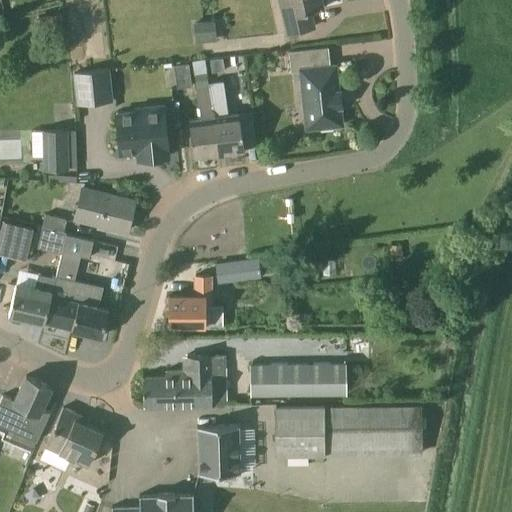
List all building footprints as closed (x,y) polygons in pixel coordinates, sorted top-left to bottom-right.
[(322,8),(320,0),(283,0),(290,32),(313,26),(310,11),(322,8)] [(57,13),(34,17),(36,30),(58,27),(57,13)] [(214,21),(193,23),(195,41),(216,39),(214,21)] [(335,64),(330,65),(327,46),(288,50),(291,71),(300,69),(307,128),(319,127),(320,130),(333,129),(333,125),(342,124),(340,106),(343,106),(341,89),(338,89),(335,64)] [(223,59),(210,60),(212,72),(224,71),(223,59)] [(189,63),(174,64),(177,87),(192,85),(189,63)] [(109,69),(73,72),(76,104),(113,100),(109,69)] [(196,89),(197,89),(208,88),(208,87),(207,79),(195,81),(196,89)] [(228,115),(223,80),(209,82),(210,87),(219,153),(244,150),(244,148),(257,146),(252,112),(239,114),(228,115)] [(208,87),(208,88),(197,89),(201,119),(189,120),(191,133),(194,156),(219,153),(210,87),(208,87)] [(135,109),(115,112),(120,155),(136,153),(136,161),(170,157),(164,102),(135,106),(135,109)] [(67,130),(44,130),(45,169),(68,168),(67,130)] [(126,230),(134,200),(81,187),(74,217),(126,230)] [(67,218),(45,213),(42,226),(64,231),(67,218)] [(36,227),(8,220),(1,252),(29,259),(36,227)] [(42,243),(62,248),(66,232),(45,228),(42,243)] [(69,235),(68,256),(81,256),(82,235),(69,235)] [(402,259),(402,245),(390,245),(390,260),(402,259)] [(268,272),(271,256),(215,263),(218,283),(257,277),(257,273),(268,272)] [(43,322),(50,292),(43,290),(47,275),(36,272),(32,287),(15,284),(14,290),(8,314),(43,322)] [(43,322),(101,336),(108,307),(69,298),(74,279),(55,274),(52,291),(50,290),(50,292),(43,322)] [(224,305),(211,304),(211,275),(195,274),(195,295),(168,295),(168,324),(208,325),(208,324),(223,324),(224,305)] [(225,354),(187,355),(187,369),(165,370),(165,375),(142,375),(142,405),(166,405),(204,403),(226,403),(225,354)] [(344,363),(252,363),(252,394),(344,394),(344,363)] [(51,386),(37,380),(25,375),(15,399),(2,394),(0,399),(0,424),(37,440),(49,411),(41,408),(51,386)] [(420,403),(329,405),(330,454),(330,455),(422,453),(420,403)] [(329,405),(274,406),(275,455),(330,454),(329,405)] [(62,407),(45,445),(89,464),(102,431),(74,419),(77,413),(62,407)] [(240,424),(197,425),(199,473),(241,471),(240,424)] [(193,492),(140,494),(140,505),(112,506),(111,511),(200,511),(194,511),(193,492)] [(87,503),(82,511),(91,511),(94,506),(87,503)]
